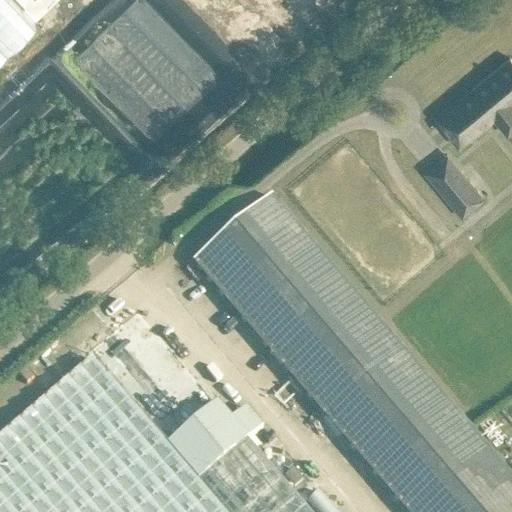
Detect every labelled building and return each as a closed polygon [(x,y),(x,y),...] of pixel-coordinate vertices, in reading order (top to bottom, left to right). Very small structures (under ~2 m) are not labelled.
[(11,0),(0,0),(0,56),(35,24),(11,0)] [(511,59),(510,57),(436,118),(458,145),(493,116),(507,133),(511,128),(511,104),(510,102),(511,100),(511,59)] [(482,195),(458,167),(437,185),(461,213),(482,195)] [(511,511),(511,479),(365,307),(271,197),(193,264),(287,374),(405,511),(511,511)] [(72,378),(0,439),(0,511),(305,511),(247,443),(263,429),(246,409),(231,422),(137,312),(88,355),(93,360),(90,363),(85,357),(67,373),(72,378)]
